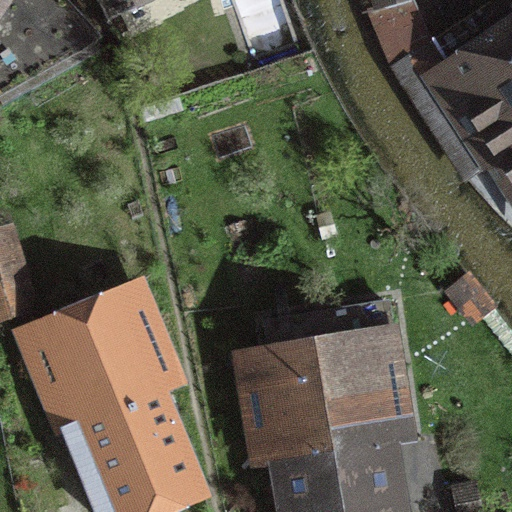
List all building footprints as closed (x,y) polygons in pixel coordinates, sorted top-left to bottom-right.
[(7,0),(0,0),(0,83),(71,44),(7,0)] [(97,0),(107,17),(140,0),(97,0)] [(396,69),(432,46),(417,0),(376,0),(378,6),(372,9),(396,69)] [(511,0),(501,0),(432,46),(396,69),(449,150),(481,129),(511,108),(511,0)] [(511,108),(481,129),(449,150),(471,178),(499,156),(511,176),(511,108)] [(84,419),(90,417),(163,390),(179,384),(141,291),(27,338),(65,430),(85,422),(84,419)] [(389,306),(325,316),(330,344),(269,354),(295,511),(393,511),(382,443),(411,438),(389,306)] [(135,511),(201,485),(163,390),(90,417),(84,419),(85,422),(102,467),(84,474),(99,511),(135,511)] [(480,511),(475,484),(454,488),(458,511),(480,511)]
